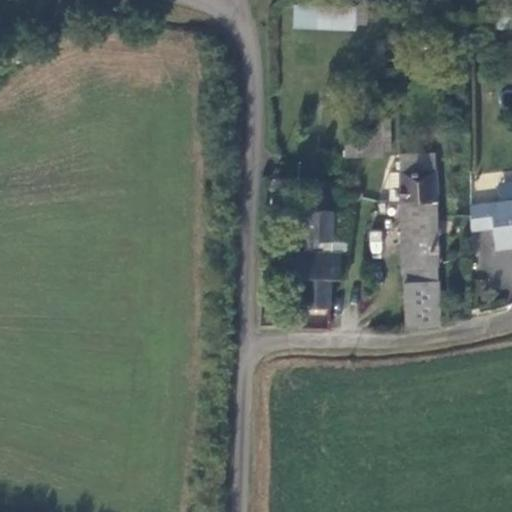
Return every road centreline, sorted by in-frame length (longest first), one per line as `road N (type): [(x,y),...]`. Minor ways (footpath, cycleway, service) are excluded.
road 1 (unclassified): [(215,0),(251,30),(250,335)]
road 2 (unclassified): [(250,335),(452,336),(511,317)]
road 3 (unclassified): [(250,335),(239,511)]
